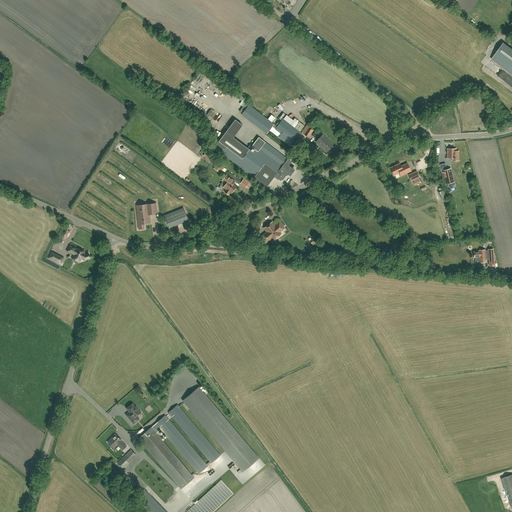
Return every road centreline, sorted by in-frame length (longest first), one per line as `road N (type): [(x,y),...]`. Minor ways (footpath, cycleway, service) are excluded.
road 1 (unclassified): [(113,237),(157,246),(393,142),(511,129)]
road 2 (track): [(166,243),(511,276)]
road 3 (unclassified): [(26,511),(113,237)]
road 4 (unclassified): [(113,237),(0,185)]
